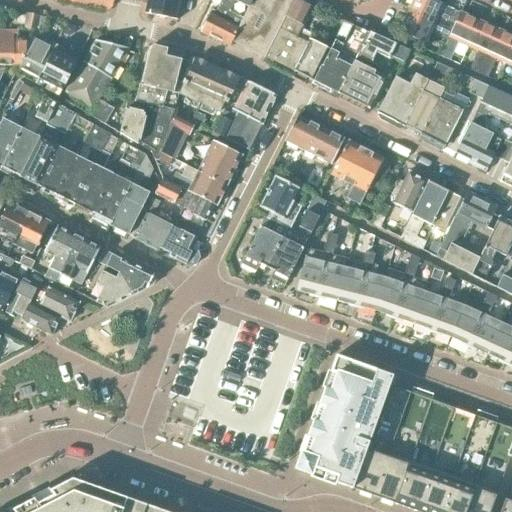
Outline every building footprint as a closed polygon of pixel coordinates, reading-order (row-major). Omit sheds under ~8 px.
[(113,0),(59,0),(107,10),(113,6),(113,0)] [(147,0),(145,13),(178,19),(181,0),(147,0)] [(232,41),(243,18),(229,11),(231,7),(215,0),(213,0),(221,3),(216,14),(211,11),(202,31),(229,46),(232,41)] [(232,41),(265,57),(294,0),(251,0),(248,7),(243,18),(232,41)] [(297,38),(301,29),(313,8),(295,0),(294,0),(265,57),(294,71),(308,43),(297,38)] [(436,24),(440,15),(445,5),(434,0),(412,0),(408,11),(436,24)] [(427,43),(432,33),(436,24),(408,11),(399,30),(427,43)] [(456,22),(440,15),(436,24),(432,33),(448,40),(440,56),(450,60),(459,41),(468,46),(480,21),(460,12),(456,22)] [(34,37),(35,31),(39,18),(28,15),(23,34),(34,37)] [(39,18),(35,31),(43,33),(46,20),(39,18)] [(480,21),(468,46),(478,50),(469,69),(478,73),(498,29),(480,21)] [(343,26),(339,34),(363,46),(358,56),(371,63),(376,53),(389,59),(391,56),(403,63),(409,51),(345,22),(343,26)] [(66,24),(63,33),(69,35),(74,33),(76,28),(66,24)] [(308,43),(294,71),(296,72),(296,79),(305,83),(309,79),(313,81),(331,50),(310,40),(312,35),(301,29),(297,38),(308,43)] [(511,35),(498,29),(478,73),(487,77),(496,59),(506,63),(511,49),(511,35)] [(20,66),(31,44),(18,43),(18,32),(0,31),(0,65),(14,65),(20,66)] [(355,61),(358,56),(363,46),(339,34),(331,50),(313,81),(321,85),(320,88),(319,88),(330,94),(332,90),(339,94),(355,61)] [(39,78),(55,46),(52,44),(50,48),(33,40),(31,44),(20,66),(19,68),(39,78)] [(128,49),(96,41),(66,91),(93,108),(89,115),(106,125),(116,110),(98,99),(128,49)] [(59,48),(55,46),(39,78),(57,87),(53,94),(60,98),(72,73),(68,71),(73,60),(57,52),(59,48)] [(145,114),(171,120),(173,113),(179,95),(172,93),(182,53),(154,47),(149,49),(138,94),(130,92),(126,109),(120,133),(137,145),(145,114)] [(235,89),(240,80),(192,56),(180,95),(188,99),(222,116),(228,102),(235,89)] [(386,75),(355,61),(339,94),(369,109),(383,80),(386,75)] [(447,83),(453,70),(436,64),(428,81),(404,127),(420,135),(438,100),(447,83)] [(394,122),(404,127),(428,81),(415,75),(410,86),(401,81),(406,70),(400,68),(396,78),(378,113),(380,115),(379,117),(380,120),(389,124),(394,123),(394,122)] [(475,80),(453,70),(447,83),(469,92),(475,80)] [(242,93),(236,106),(234,111),(262,125),(276,96),(240,79),(240,80),(235,89),(242,93)] [(488,113),(498,91),(475,80),(469,92),(471,93),(467,101),(443,149),(464,159),(479,129),(488,113)] [(511,97),(498,91),(488,113),(511,124),(511,97)] [(443,149),(467,101),(455,95),(450,106),(438,100),(420,135),(418,140),(434,148),(435,145),(443,149)] [(47,124),(57,103),(45,97),(35,118),(47,124)] [(249,151),(262,125),(234,111),(236,106),(228,102),(222,116),(213,133),(249,151)] [(47,124),(64,133),(74,114),(57,103),(47,124)] [(171,120),(161,153),(175,160),(187,135),(189,136),(195,124),(176,114),(173,113),(171,120)] [(76,115),(74,114),(64,133),(63,135),(65,136),(71,123),(88,132),(92,124),(75,116),(76,115)] [(298,117),(285,141),(332,165),(344,139),(298,117)] [(0,167),(1,168),(21,128),(2,119),(0,123),(0,167)] [(94,165),(110,134),(92,124),(88,132),(89,133),(84,144),(92,149),(86,161),(76,156),(56,195),(75,204),(94,165)] [(20,177),(39,138),(21,128),(1,168),(20,177)] [(505,161),(511,145),(511,144),(502,140),(502,139),(486,132),(479,129),(464,159),(470,163),(468,166),(484,174),(494,156),(505,161)] [(111,135),(110,134),(94,165),(75,204),(93,213),(112,174),(103,170),(118,140),(111,135)] [(38,186),(57,147),(39,138),(20,177),(38,186)] [(198,172),(226,186),(241,156),(213,142),(198,172)] [(353,186),(370,153),(348,142),(331,175),(353,186)] [(93,213),(111,222),(130,184),(146,154),(128,146),(119,162),(130,168),(124,180),(112,174),(93,213)] [(76,156),(57,147),(38,186),(56,195),(76,156)] [(175,160),(161,153),(158,161),(169,166),(173,159),(175,160)] [(392,164),(370,153),(353,186),(348,198),(360,205),(372,181),(381,185),(392,164)] [(154,170),(146,154),(130,184),(111,222),(109,225),(128,235),(149,193),(139,188),(144,179),(148,181),(154,170)] [(217,206),(226,186),(198,172),(187,166),(182,176),(176,173),(171,183),(163,179),(155,194),(174,204),(175,203),(194,212),(193,214),(190,221),(201,226),(204,220),(205,220),(213,204),(217,206)] [(413,213),(429,182),(410,172),(404,183),(399,180),(391,195),(396,198),(393,204),(413,213)] [(309,194),(300,190),(276,178),(261,208),(270,212),(267,218),(287,228),(291,230),(302,207),(294,203),(298,194),(307,199),(309,194)] [(460,198),(429,182),(413,213),(412,216),(400,239),(422,250),(426,242),(416,237),(423,222),(444,232),(460,198)] [(457,215),(442,244),(436,256),(436,257),(443,260),(442,261),(471,275),(480,258),(455,245),(464,225),(469,227),(471,222),(485,229),(496,207),(467,193),(457,215)] [(314,197),(299,227),(311,233),(326,202),(319,199),(314,197)] [(153,198),(147,211),(154,215),(160,201),(153,198)] [(0,238),(13,245),(29,213),(9,204),(0,221),(0,238)] [(49,223),(29,213),(13,245),(32,254),(37,244),(38,245),(49,223)] [(159,251),(171,226),(146,213),(133,238),(159,251)] [(378,215),(374,225),(378,227),(383,217),(378,215)] [(267,268),(287,228),(267,218),(264,217),(260,227),(245,256),(247,256),(243,264),(255,271),(259,264),(267,268)] [(480,258),(471,275),(483,281),(492,264),(490,261),(495,251),(505,256),(511,241),(511,224),(499,218),(480,258)] [(197,239),(171,226),(159,251),(190,267),(195,265),(199,258),(197,253),(191,250),(197,239)] [(57,282),(79,238),(58,228),(45,253),(55,258),(46,277),(57,282)] [(291,230),(287,228),(267,268),(275,272),(271,278),(284,285),(288,278),(303,248),(290,242),(295,232),(291,230)] [(328,234),(325,243),(335,246),(337,236),(328,234)] [(100,249),(79,238),(57,282),(61,284),(64,277),(71,281),(77,269),(87,274),(100,249)] [(436,256),(442,244),(433,240),(428,252),(436,256)] [(335,246),(325,243),(323,253),(327,254),(332,255),(335,246)] [(297,291),(317,296),(327,254),(323,253),(309,249),(305,258),(297,291)] [(365,252),(363,262),(372,264),(375,254),(365,252)] [(345,268),(346,268),(348,259),(332,255),(327,254),(317,296),(336,301),(345,268)] [(123,291),(133,295),(144,290),(145,286),(147,287),(152,286),(155,280),(154,276),(112,255),(108,263),(104,261),(102,265),(98,262),(95,268),(102,271),(105,266),(119,273),(130,278),(123,291)] [(411,255),(407,266),(416,269),(420,259),(411,255)] [(37,263),(23,256),(20,264),(33,270),(37,263)] [(15,261),(6,257),(0,269),(0,309),(3,311),(18,280),(8,275),(15,261)] [(360,271),(365,273),(370,274),(372,264),(363,262),(360,271)] [(404,275),(409,277),(413,278),(416,269),(407,266),(404,275)] [(365,273),(360,271),(346,268),(345,268),(336,301),(356,306),(365,273)] [(434,268),(431,278),(440,281),(444,271),(434,268)] [(409,277),(404,275),(388,269),(385,278),(376,311),(395,318),(409,277)] [(108,308),(133,295),(123,291),(130,278),(119,273),(117,279),(102,272),(97,283),(104,287),(96,302),(108,308)] [(365,273),(356,306),(376,311),(385,278),(370,274),(365,273)] [(496,287),(511,295),(511,280),(502,275),(496,287)] [(425,292),(426,292),(429,284),(413,278),(409,277),(395,318),(414,324),(425,292)] [(446,278),(443,287),(452,291),(455,281),(446,278)] [(15,294),(16,294),(31,302),(61,318),(70,322),(80,303),(49,287),(46,294),(21,282),(15,294)] [(440,297),(444,298),(449,300),(452,291),(443,287),(440,297)] [(425,292),(414,324),(433,331),(444,298),(440,297),(426,292),(425,292)] [(488,293),(483,303),(492,307),(496,297),(488,293)] [(31,302),(16,294),(7,313),(52,335),(61,318),(31,302)] [(444,298),(433,331),(451,338),(466,306),(449,300),(444,298)] [(479,312),(484,315),(488,316),(492,307),(483,303),(479,312)] [(470,346),(484,315),(479,312),(466,306),(451,338),(470,346)] [(488,316),(484,315),(470,346),(489,355),(503,323),(488,316)] [(511,352),(511,327),(503,323),(489,355),(507,363),(511,352)] [(371,437),(393,375),(347,359),(337,355),(331,371),(337,374),(332,390),(325,388),(319,404),(326,406),(320,422),(314,420),(308,436),(314,438),(309,455),(302,452),(296,468),(352,488),(359,467),(366,449),(367,449),(371,437)] [(511,426),(486,417),(394,385),(374,442),(497,485),(511,441),(511,426)] [(373,496),(389,452),(388,452),(386,456),(367,449),(366,449),(359,467),(352,488),(373,496)] [(395,503),(410,460),(389,452),(373,496),(395,503)] [(416,511),(432,467),(410,460),(395,503),(416,511)] [(419,511),(440,511),(453,475),(432,467),(416,511),(419,511)] [(464,511),(475,483),(453,475),(440,511),(464,511)] [(167,511),(73,478),(7,511),(167,511)] [(490,511),(498,491),(475,483),(464,511),(490,511)] [(511,511),(511,501),(505,499),(500,511),(511,511)]
